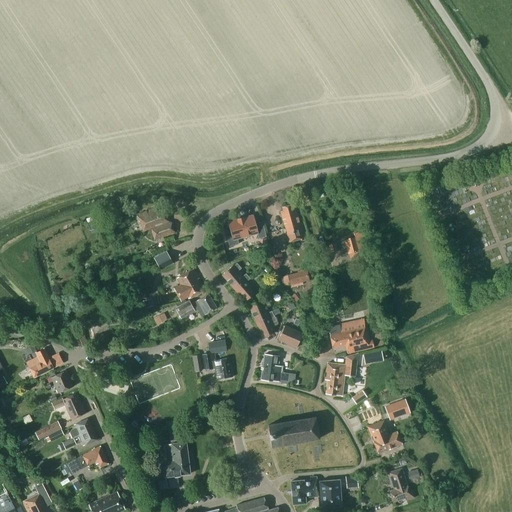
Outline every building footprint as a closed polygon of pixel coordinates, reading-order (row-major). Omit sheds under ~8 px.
[(469,178),(472,186),(477,184),(474,176),(469,178)] [(295,207),(292,208),(291,204),(282,207),(283,210),(281,211),(289,242),(301,239),(301,240),(306,239),(302,224),(300,224),(295,207)] [(157,211),(156,208),(138,214),(144,231),(152,228),(155,240),(175,233),(171,222),(170,222),(168,217),(165,208),(157,211)] [(256,224),(253,215),(228,221),(232,236),(227,237),(229,246),(239,244),(238,239),(258,234),(259,239),(266,237),(262,222),(256,224)] [(104,226),(102,220),(101,216),(95,217),(97,221),(88,223),(91,234),(98,232),(97,228),(104,226)] [(349,254),(350,259),(360,256),(359,251),(367,249),(363,235),(344,240),(348,254),(349,254)] [(326,242),(314,245),(319,264),(330,261),(326,242)] [(327,245),(329,253),(338,251),(336,243),(327,245)] [(167,251),(154,258),(161,271),(173,264),(167,251)] [(244,279),(242,277),(238,271),(242,268),(237,263),(233,266),(222,275),(234,288),(244,279)] [(290,283),(290,285),(310,280),(306,267),(296,269),(297,272),(282,276),(284,285),(290,283)] [(273,271),(275,278),(281,276),(280,275),(283,274),(281,268),(273,271)] [(189,298),(203,290),(197,280),(199,278),(193,269),(178,278),(181,283),(174,287),(181,300),(188,296),(189,298)] [(244,279),(234,288),(245,302),(256,292),(247,282),(250,278),(246,273),(242,277),(244,279)] [(189,300),(178,307),(184,317),(198,309),(202,316),(217,308),(208,294),(194,302),(194,304),(192,305),(189,300)] [(297,304),(301,301),(295,294),(291,296),(297,304)] [(269,316),(267,313),(265,307),(269,305),(267,298),(262,300),(249,305),(256,321),(269,316)] [(145,308),(153,306),(152,299),(143,301),(145,308)] [(269,316),(256,321),(263,338),(276,332),(270,319),(275,317),(274,316),(272,311),(267,313),(269,316)] [(154,318),(157,324),(167,319),(164,313),(154,318)] [(105,325),(76,332),(78,343),(107,336),(105,325)] [(287,344),(294,330),(285,325),(278,340),(287,344)] [(369,340),(366,326),(342,332),(340,325),(328,327),(333,348),(346,345),(347,353),(374,347),(373,339),(369,340)] [(294,330),(287,344),(296,348),(303,334),(294,330)] [(227,350),(225,343),(225,340),(209,343),(211,353),(227,350)] [(44,349),(36,353),(41,362),(29,368),(34,377),(63,363),(58,353),(49,358),(44,349)] [(380,350),(363,354),(365,362),(382,358),(380,350)] [(214,353),(203,354),(205,370),(215,368),(217,380),(233,377),(229,358),(215,360),(214,353)] [(355,376),(358,353),(346,357),(345,365),(328,363),(325,380),(327,380),(326,394),(342,396),(344,375),(355,376)] [(265,354),(261,380),(273,382),(273,381),(279,381),(280,372),(281,366),(278,366),(280,356),(265,354)] [(193,356),(195,372),(202,371),(200,355),(193,356)] [(55,385),(70,378),(66,370),(51,377),(55,385)] [(279,381),(279,384),(289,385),(289,383),(294,384),(295,380),(296,374),(280,372),(279,381)] [(70,378),(55,385),(58,393),(73,386),(70,378)] [(363,390),(352,396),(356,403),(367,397),(363,390)] [(85,413),(77,393),(63,400),(62,398),(52,403),(55,410),(65,405),(71,419),(85,413)] [(394,412),(400,410),(402,414),(409,412),(406,401),(392,406),(394,412)] [(319,439),(315,417),(268,425),(269,429),(268,429),(270,443),(271,443),(271,446),(319,439)] [(73,438),(79,435),(93,429),(88,419),(74,425),(76,427),(72,429),(71,429),(70,432),(73,438)] [(387,430),(384,421),(368,427),(373,441),(378,453),(402,444),(397,431),(392,433),(390,429),(387,430)] [(47,426),(35,432),(39,440),(51,434),(47,426)] [(185,438),(184,427),(169,429),(170,440),(171,440),(171,444),(165,445),(168,461),(163,462),(164,477),(190,474),(188,459),(186,442),(185,442),(185,438)] [(64,435),(61,429),(48,436),(51,441),(64,435)] [(93,429),(79,435),(73,438),(72,438),(63,443),(66,449),(76,444),(77,444),(82,442),(84,445),(87,444),(97,440),(93,429)] [(108,464),(100,446),(92,450),(76,458),(66,464),(71,475),(82,469),(81,467),(86,464),(87,466),(95,461),(96,464),(98,463),(100,467),(108,464)] [(407,485),(402,468),(389,473),(394,489),(389,491),(393,502),(406,498),(407,500),(415,498),(412,490),(409,491),(407,485)] [(419,471),(418,469),(408,472),(410,479),(423,475),(421,470),(419,471)] [(346,477),(348,493),(359,492),(357,476),(346,477)] [(319,496),(317,477),(311,477),(311,480),(291,481),(293,504),(306,503),(305,497),(319,496)] [(342,506),(340,479),(319,481),(322,508),(342,506)] [(79,481),(74,483),(78,490),(83,488),(79,481)] [(52,503),(45,490),(23,502),(27,511),(50,511),(47,506),(52,503)] [(118,511),(125,509),(117,492),(89,505),(92,511),(118,511)] [(71,506),(81,501),(78,494),(67,499),(71,506)] [(235,511),(279,511),(278,507),(269,510),(264,497),(236,505),(237,508),(234,509),(235,511)]
